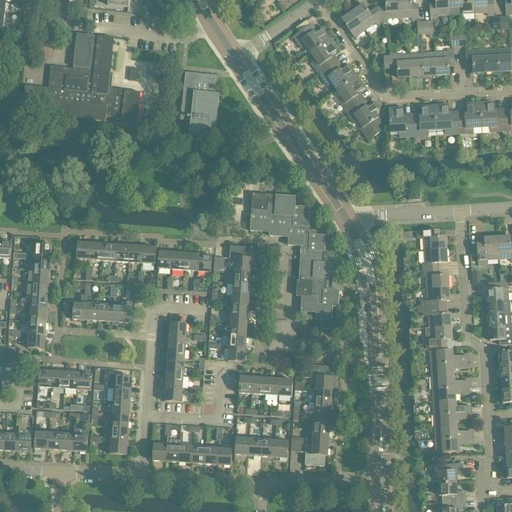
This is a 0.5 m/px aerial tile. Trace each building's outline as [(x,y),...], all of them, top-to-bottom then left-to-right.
[(129,0),(108,0),(107,6),(129,8),(129,0)] [(385,0),(386,10),(377,11),(382,23),(387,23),(387,20),(399,19),(398,0),(385,0)] [(411,0),(398,0),(399,19),(412,18),(412,21),(419,21),(418,8),(412,9),(411,0)] [(450,16),(448,0),(435,0),(436,7),(430,8),(430,20),(437,20),(437,17),(450,16)] [(448,0),(450,16),(462,15),(461,0),(448,0)] [(461,0),(462,15),(475,14),(473,0),(461,0)] [(486,0),(473,0),(475,14),(487,14),(487,17),(494,16),(493,4),(487,4),(486,0)] [(363,5),(352,13),(365,31),(375,24),(377,26),(382,23),(377,11),(370,16),(363,5)] [(365,31),(352,13),(342,20),(354,38),(365,31)] [(501,31),(500,18),(492,19),(493,31),(501,31)] [(508,18),(500,18),(501,31),(509,30),(508,18)] [(17,26),(19,29),(25,24),(23,21),(17,26)] [(433,22),(425,23),(425,35),(433,35),(433,22)] [(425,35),(425,23),(417,23),(418,36),(425,35)] [(25,24),(19,29),(22,33),(28,27),(25,24)] [(306,47),(311,54),(331,40),(323,29),(316,34),(310,26),(294,38),(302,50),(306,47)] [(51,67),(49,89),(25,87),(24,96),(18,96),(16,113),(33,114),(33,113),(40,114),(40,115),(105,122),(106,117),(116,118),(115,124),(137,126),(141,93),(111,90),(113,74),(110,74),(114,39),(77,35),(73,70),(51,67)] [(459,48),(459,35),(451,36),(451,48),(459,48)] [(466,35),(459,35),(459,48),(467,47),(466,35)] [(312,64),(320,75),(337,64),(332,56),(339,51),(331,40),(311,54),(316,61),(312,64)] [(473,74),(486,74),(485,52),(472,52),(472,49),(465,50),(466,62),(472,62),(473,74)] [(447,54),(435,55),(436,77),(449,76),(448,63),(455,63),(454,50),(447,51),(447,54)] [(510,50),(497,51),(499,75),(504,75),(504,73),(511,72),(510,50)] [(485,52),(486,74),(494,73),(494,76),(499,75),(497,51),(485,52)] [(398,79),(411,78),(409,56),(397,57),(397,54),(390,54),(390,57),(391,67),(397,66),(398,79)] [(409,56),(411,78),(418,78),(418,80),(423,80),(422,55),(409,56)] [(435,55),(422,55),(423,80),(428,79),(428,77),(436,77),(435,55)] [(332,84),(337,91),(357,77),(349,66),(342,71),(337,64),(320,75),(328,87),(332,84)] [(139,70),(131,69),(130,81),(138,82),(139,70)] [(191,122),(189,136),(215,139),(220,95),(217,95),(219,77),(185,73),(183,96),(186,96),(183,121),(180,120),(180,121),(191,122)] [(338,101),(346,113),(363,101),(358,94),(365,89),(357,77),(337,91),(342,98),(338,101)] [(363,101),(346,113),(354,124),(358,122),(363,129),(361,130),(368,141),(380,133),(376,128),(382,124),(374,113),(380,109),(375,103),(368,108),(363,101)] [(511,105),(511,111),(503,112),(504,132),(511,131),(511,102),(511,105)] [(494,103),(480,104),(481,129),(490,128),(490,133),(504,132),(503,112),(494,112),(494,103)] [(467,114),(458,114),(459,135),(473,134),(473,129),(481,129),(480,104),(466,105),(467,114)] [(448,106),(434,107),(436,131),(444,131),(445,136),(459,135),(458,114),(449,115),(448,106)] [(421,117),(412,117),(413,138),(428,137),(427,132),(436,131),(434,107),(421,108),(421,117)] [(413,138),(412,117),(403,118),(403,109),(389,110),(390,134),(399,134),(399,138),(413,138)] [(332,280),(333,264),(334,253),(324,252),(325,236),(316,236),(316,232),(308,231),(310,208),(295,207),(295,197),(275,196),(275,197),(253,195),(252,203),(251,216),(250,232),(270,233),(269,237),(289,238),(288,246),(301,247),(299,277),(299,281),(297,281),(296,296),(302,297),(301,312),(316,313),(315,329),(330,330),(331,322),(332,307),(338,307),(339,291),(331,291),(332,280)] [(423,239),(424,252),(446,251),(445,237),(439,238),(439,232),(417,233),(417,240),(423,239)] [(510,237),(497,238),(498,260),(511,259),(511,263),(511,262),(511,249),(511,250),(510,237)] [(498,260),(497,238),(484,239),(484,244),(477,245),(478,267),(488,267),(488,261),(498,260)] [(0,242),(0,259),(11,260),(12,243),(0,242)] [(77,260),(90,261),(91,244),(78,243),(77,260)] [(35,244),(34,258),(51,259),(52,246),(35,244)] [(90,261),(103,262),(104,245),(91,244),(90,261)] [(103,262),(116,263),(117,246),(104,245),(103,262)] [(116,263),(129,264),(130,247),(117,246),(116,263)] [(129,264),(142,265),(143,248),(130,247),(129,264)] [(234,262),(234,271),(251,272),(252,259),(249,259),(250,248),(230,247),(229,262),(234,262)] [(143,248),(142,265),(155,266),(156,248),(143,248)] [(422,264),(422,271),(435,271),(434,264),(447,264),(446,251),(424,252),(425,264),(422,264)] [(158,270),(171,271),(172,254),(159,253),(158,270)] [(171,271),(184,272),(185,254),(172,254),(171,271)] [(184,272),(197,272),(198,255),(185,254),(184,272)] [(198,255),(197,272),(211,273),(212,256),(198,255)] [(34,258),(33,271),(50,272),(51,259),(34,258)] [(215,258),(214,273),(219,273),(220,268),(224,268),(225,259),(215,258)] [(33,271),(32,284),(49,285),(50,272),(33,271)] [(234,271),(233,284),(250,285),(251,272),(234,271)] [(426,278),(426,290),(449,289),(448,276),(435,277),(435,271),(422,271),(423,278),(426,278)] [(487,291),(488,304),(504,303),(509,302),(508,283),(490,284),(490,290),(487,291)] [(32,284),(31,297),(48,298),(49,285),(32,284)] [(233,284),(232,297),(249,298),(250,285),(233,284)] [(417,307),(417,310),(424,310),(444,309),(444,306),(446,305),(446,302),(449,302),(449,289),(426,290),(427,303),(421,303),(421,307),(417,307)] [(31,297),(30,310),(47,311),(48,298),(31,297)] [(232,297),(231,310),(248,311),(249,298),(232,297)] [(72,321),(86,321),(87,304),(74,303),(72,321)] [(113,306),(112,323),(125,324),(125,323),(131,323),(133,303),(126,303),(126,307),(113,306)] [(488,304),(488,316),(504,315),(504,303),(488,304)] [(86,321),(99,322),(100,305),(87,304),(86,321)] [(99,322),(112,323),(113,306),(100,305),(99,322)] [(428,316),(429,329),(451,328),(450,315),(446,315),(446,312),(444,312),(444,309),(424,310),(417,310),(418,313),(422,313),(422,317),(428,316)] [(30,310),(29,323),(47,324),(47,311),(30,310)] [(231,310),(230,323),(247,324),(248,311),(231,310)] [(488,316),(489,329),(505,328),(504,315),(488,316)] [(29,323),(29,336),(46,337),(47,324),(29,323)] [(230,323),(229,336),(247,337),(247,324),(230,323)] [(170,324),(169,337),(186,338),(187,325),(170,324)] [(451,328),(429,329),(426,329),(427,350),(446,349),(446,341),(452,341),(451,328)] [(505,328),(489,329),(490,342),(506,341),(505,328)] [(46,337),(29,336),(28,349),(45,350),(46,337)] [(229,336),(229,349),(246,350),(247,337),(229,336)] [(169,337),(168,350),(185,351),(186,338),(169,337)] [(499,353),(500,366),(511,365),(511,346),(509,346),(509,353),(499,353)] [(246,350),(229,349),(228,362),(245,364),(246,350)] [(168,350),(167,363),(185,364),(185,351),(168,350)] [(16,351),(7,351),(7,358),(16,359),(16,351)] [(430,352),(431,365),(468,363),(468,357),(453,358),(452,351),(430,352)] [(167,363),(167,376),(184,377),(185,364),(167,363)] [(431,365),(432,378),(454,377),(453,371),(468,370),(468,363),(431,365)] [(511,365),(500,366),(501,379),(511,378),(511,365)] [(316,382),(315,391),(332,392),(333,378),(331,378),(331,367),(311,366),(310,381),(316,382)] [(38,388),(52,389),(53,372),(39,371),(38,388)] [(52,389),(65,390),(66,373),(53,372),(52,389)] [(65,390),(78,391),(79,374),(66,373),(65,390)] [(79,374),(78,391),(91,392),(92,375),(79,374)] [(115,376),(114,390),(131,391),(132,377),(115,376)] [(167,376),(166,389),(183,390),(184,377),(167,376)] [(239,394),(252,395),(253,378),(240,377),(239,394)] [(432,378),(432,391),(469,389),(469,382),(454,383),(454,377),(432,378)] [(252,395),(265,396),(266,379),(253,378),(252,395)] [(296,378),(295,392),(301,392),(302,387),(305,387),(306,378),(296,378)] [(511,378),(501,379),(502,392),(511,390),(511,378)] [(265,396),(278,397),(279,380),(266,379),(265,396)] [(279,380),(278,397),(292,398),(293,381),(279,380)] [(183,390),(166,389),(165,402),(182,403),(183,390)] [(432,391),(433,403),(455,402),(455,396),(470,395),(469,389),(432,391)] [(114,390),(113,403),(130,404),(131,391),(114,390)] [(511,390),(502,392),(502,405),(509,404),(509,410),(511,410),(511,390)] [(315,391),(314,403),(331,405),(332,392),(315,391)] [(433,403),(434,416),(471,414),(471,407),(456,408),(455,402),(433,403)] [(113,403),(112,416),(129,417),(130,404),(113,403)] [(314,403),(313,417),(331,418),(331,405),(314,403)] [(434,416),(435,428),(457,427),(456,421),(471,420),(471,414),(434,416)] [(112,416),(112,429),(129,430),(129,417),(112,416)] [(313,417),(313,429),(330,431),(331,418),(313,417)] [(435,428),(435,441),(472,439),(472,432),(457,433),(457,427),(435,428)] [(19,436),(18,453),(31,454),(32,436),(32,433),(24,432),(24,430),(19,429),(19,436)] [(112,429),(111,442),(128,443),(129,430),(112,429)] [(313,429),(312,442),(329,444),(330,431),(313,429)] [(75,435),(74,453),(87,453),(88,436),(80,436),(80,431),(75,431),(75,435)] [(34,450),(48,451),(49,434),(35,433),(34,450)] [(48,451),(61,452),(62,435),(49,434),(48,451)] [(5,452),(18,453),(19,436),(6,435),(5,452)] [(61,452),(74,453),(75,435),(62,435),(61,452)] [(291,453),(301,453),(301,445),(297,444),(298,439),(292,438),(291,453)] [(235,456),(248,457),(249,440),(236,439),(235,456)] [(472,439),(435,441),(436,454),(458,453),(458,446),(473,445),(472,439)] [(248,457),(261,458),(262,441),(249,440),(248,457)] [(261,458),(274,459),(275,441),(262,441),(261,458)] [(275,441),(274,459),(288,459),(289,442),(275,441)] [(128,443),(111,442),(110,455),(127,456),(128,443)] [(329,444),(312,442),(311,451),(306,451),(305,466),(325,467),(326,457),(328,457),(329,444)] [(152,462),(166,463),(167,446),(154,445),(152,462)] [(166,463),(179,464),(180,446),(167,446),(166,463)] [(179,464),(192,464),(193,447),(180,446),(179,464)] [(192,464),(205,465),(206,448),(193,447),(192,464)] [(205,465),(218,466),(219,449),(206,448),(205,465)] [(219,449),(218,466),(231,467),(232,450),(219,449)] [(437,473),(438,485),(457,484),(456,475),(463,474),(462,464),(440,466),(440,473),(437,473)] [(442,497),(442,504),(465,502),(464,493),(457,493),(457,484),(438,485),(439,497),(442,497)] [(497,507),(497,511),(511,511),(511,499),(509,500),(510,506),(497,507)] [(440,511),(439,511),(465,511),(465,502),(442,504),(443,511),(440,511)]
